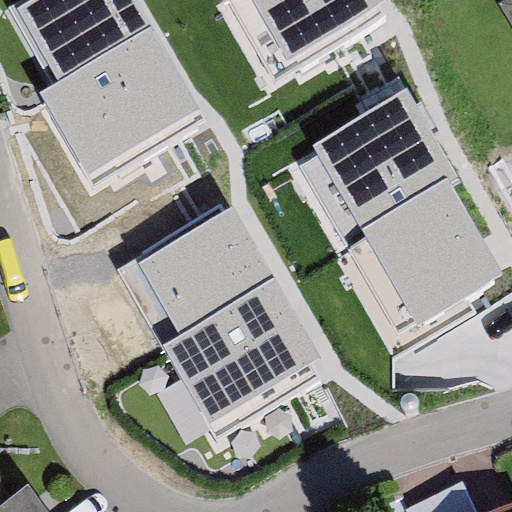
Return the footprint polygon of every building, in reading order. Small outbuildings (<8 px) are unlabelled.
[(46,96),(94,184),(203,124),(134,0),(28,0),(15,8),(59,89),(46,96)] [(226,0),(270,80),(379,20),(367,0),(226,0)] [(511,34),(511,7),(500,15),(511,34)] [(349,246),(397,333),(506,274),(413,105),(317,157),(362,238),(349,246)] [(166,350),(214,438),(323,378),(230,210),(134,262),(179,343),(166,350)] [(37,511),(29,500),(11,511),(37,511)]
